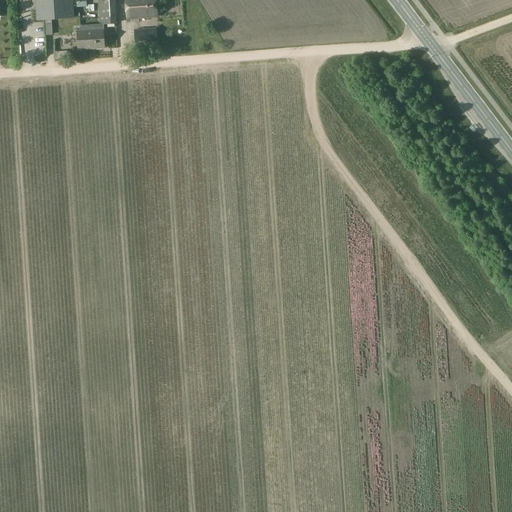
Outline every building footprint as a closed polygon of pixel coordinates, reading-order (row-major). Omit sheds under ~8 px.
[(36,0),(38,19),(45,19),(52,19),(73,18),(72,8),(86,8),(85,0),(36,0)] [(98,0),(100,24),(100,25),(104,25),(117,24),(115,0),(98,0)] [(156,0),(126,0),(128,19),(157,17),(156,0)] [(80,32),(77,33),(79,50),(104,48),(104,45),(105,45),(106,45),(106,41),(105,41),(104,41),(103,31),(104,31),(104,25),(100,25),(100,24),(80,26),(80,32)] [(154,28),(134,30),(135,43),(157,41),(157,34),(156,28),(154,28)]
